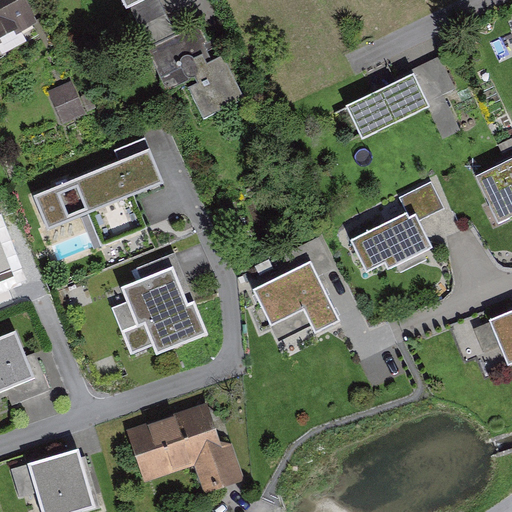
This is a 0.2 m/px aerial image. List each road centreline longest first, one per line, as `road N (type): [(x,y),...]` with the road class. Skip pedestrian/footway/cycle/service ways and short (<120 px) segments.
road 1 (residential): [(0,448),(213,373),(231,355),(225,274),(207,238)]
road 2 (residential): [(499,0),(369,60)]
